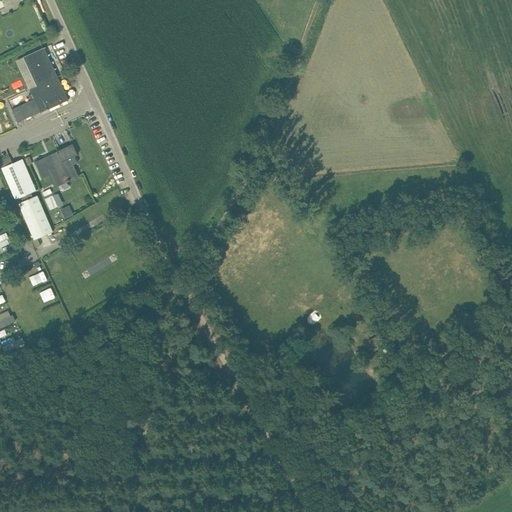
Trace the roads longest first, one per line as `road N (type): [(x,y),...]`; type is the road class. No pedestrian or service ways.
road 1 (track): [(308,511),(176,277)]
road 2 (track): [(176,277),(163,296),(132,511)]
